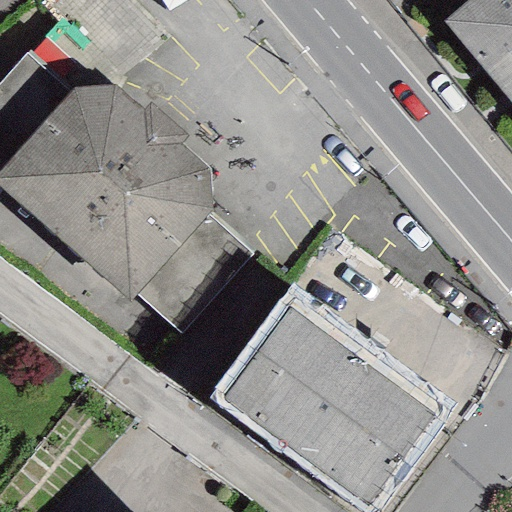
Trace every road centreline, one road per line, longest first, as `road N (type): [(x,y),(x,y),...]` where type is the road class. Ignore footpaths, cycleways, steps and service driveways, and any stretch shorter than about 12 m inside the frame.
road 1 (residential): [(0,295),(292,511)]
road 2 (primary): [(296,0),(511,257)]
